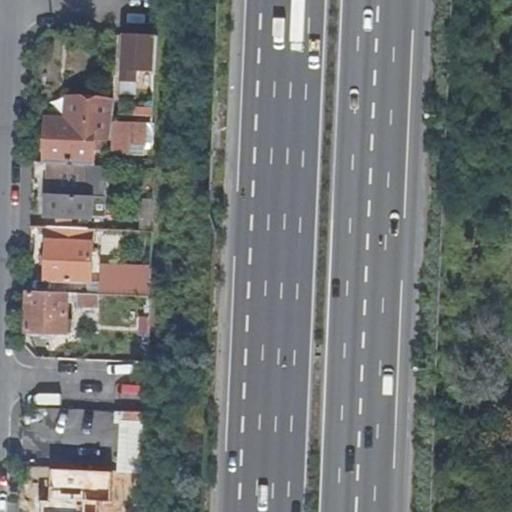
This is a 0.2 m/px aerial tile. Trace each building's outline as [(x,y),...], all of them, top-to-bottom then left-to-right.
[(155,37),(122,35),(121,80),(138,81),(139,69),(154,70),(155,37)] [(47,117),(45,163),(50,164),(95,165),(95,150),(113,151),(114,122),(114,99),(67,98),(67,112),(59,112),(59,117),(47,117)] [(153,108),(135,107),(135,115),(153,116),(153,108)] [(144,123),(114,122),(113,151),(113,155),(130,155),(130,145),(143,145),(144,123)] [(143,145),(130,145),(130,155),(143,156),(143,145)] [(50,164),(49,196),(94,198),(95,165),(50,164)] [(93,218),(94,198),(49,196),(48,216),(93,218)] [(88,243),(88,230),(49,228),(47,281),(93,283),(94,243),(88,243)] [(103,236),(151,238),(152,233),(149,232),(98,230),(98,233),(103,234),(103,236)] [(102,265),(101,295),(146,297),(147,267),(102,265)] [(69,294),(29,292),(28,332),(67,334),(69,294)] [(100,309),(101,295),(80,294),(79,308),(100,309)] [(123,423),(146,424),(146,413),(124,412),(123,423)] [(35,503),(36,470),(26,469),(25,502),(35,503)] [(131,479),(70,476),(69,505),(130,508),(131,479)]
